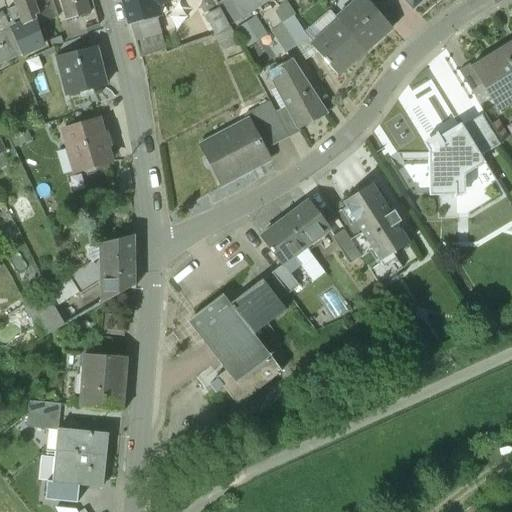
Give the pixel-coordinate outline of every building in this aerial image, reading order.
[(14,0),(17,5),(24,24),(35,19),(34,17),(37,16),(33,4),(31,0),(14,0)] [(44,0),(41,0),(33,4),(37,16),(40,25),(52,20),(44,0)] [(75,10),(72,0),(60,0),(64,12),(75,10)] [(72,0),(75,10),(77,16),(90,14),(86,0),(72,0)] [(151,0),(122,0),(129,26),(139,58),(164,51),(166,55),(168,54),(152,3),(151,0)] [(219,0),(216,2),(219,8),(229,26),(266,2),(264,0),(219,0)] [(365,0),(366,1),(338,22),(342,26),(364,52),(365,52),(391,29),(366,0),(365,0)] [(24,24),(17,5),(6,9),(11,23),(8,25),(11,31),(24,24)] [(229,26),(219,8),(204,15),(215,36),(222,52),(237,43),(230,28),(229,26)] [(248,46),(268,32),(254,14),(235,28),(248,46)] [(307,39),(292,18),(281,25),(282,26),(283,27),(295,46),(307,39)] [(24,24),(11,31),(16,43),(39,33),(35,19),(24,24)] [(295,46),(283,27),(282,26),(281,25),(270,33),(284,54),(295,46)] [(364,52),(342,26),(315,49),(337,75),(364,52)] [(16,43),(11,31),(0,36),(0,66),(22,55),(16,43)] [(39,33),(16,43),(22,55),(43,45),(39,33)] [(511,45),(472,70),(481,86),(498,112),(499,112),(496,107),(511,97),(511,45)] [(95,48),(62,56),(68,77),(61,79),(66,96),(105,86),(95,48)] [(325,114),(291,62),(277,68),(279,75),(270,79),(285,107),(296,129),(298,129),(325,114)] [(472,70),(469,65),(458,72),(471,92),(481,86),(472,70)] [(274,112),(268,101),(244,115),(263,151),(288,138),(274,112)] [(285,107),(274,112),(288,138),(300,131),(298,129),(296,129),(285,107)] [(247,124),(219,140),(222,146),(205,156),(210,165),(210,166),(211,169),(212,169),(221,186),(240,176),(239,174),(242,172),(243,174),(245,173),(244,171),(247,169),(248,171),(268,161),(263,151),(244,115),(243,115),(247,124)] [(502,144),(484,115),(463,128),(481,157),(502,144)] [(98,121),(62,132),(74,172),(81,170),(82,171),(86,173),(95,171),(97,167),(97,166),(110,162),(106,147),(108,146),(105,135),(103,136),(98,121)] [(460,125),(439,138),(437,134),(435,135),(440,143),(433,146),(428,147),(429,197),(454,196),(454,199),(456,199),(455,182),(485,164),(481,157),(463,128),(460,125)] [(371,185),(342,203),(345,208),(372,251),(380,264),(383,268),(396,260),(394,256),(397,255),(395,253),(408,244),(403,237),(404,236),(396,225),(400,223),(393,212),(390,214),(371,185)] [(329,229),(307,201),(284,220),(305,248),(329,229)] [(345,208),(334,215),(343,231),(360,258),(361,259),(372,251),(345,208)] [(284,220),(260,238),(281,266),(283,265),(305,248),(284,220)] [(343,231),(331,238),(348,265),(360,258),(343,231)] [(133,236),(102,244),(102,256),(68,278),(79,296),(98,284),(100,283),(104,281),(104,280),(133,270),(133,236)] [(383,268),(380,264),(369,271),(378,285),(402,269),(396,260),(383,268)] [(281,266),(271,273),(287,294),(299,285),(283,265),(281,266)] [(100,283),(98,284),(104,304),(131,289),(131,290),(133,290),(133,270),(104,280),(104,281),(100,283)] [(287,294),(271,273),(262,280),(278,302),(287,294)] [(262,280),(230,305),(254,336),(286,311),(278,302),(262,280)] [(254,336),(230,305),(220,292),(185,318),(196,332),(226,372),(216,379),(237,406),(281,372),(254,336)] [(63,326),(43,293),(23,305),(42,338),(63,326)] [(125,317),(103,315),(101,336),(122,338),(125,317)] [(125,359),(84,355),(80,409),(120,413),(125,359)] [(59,405),(27,401),(26,415),(27,414),(58,418),(59,405)] [(58,418),(27,414),(26,415),(25,428),(56,431),(58,418)] [(106,437),(62,432),(60,453),(104,458),(106,437)] [(104,458),(60,453),(60,458),(47,456),(45,473),(53,473),(52,482),(57,482),(57,484),(77,486),(101,488),(104,458)] [(77,486),(57,484),(57,482),(52,482),(52,483),(47,483),(46,497),(76,500),(77,486)]
